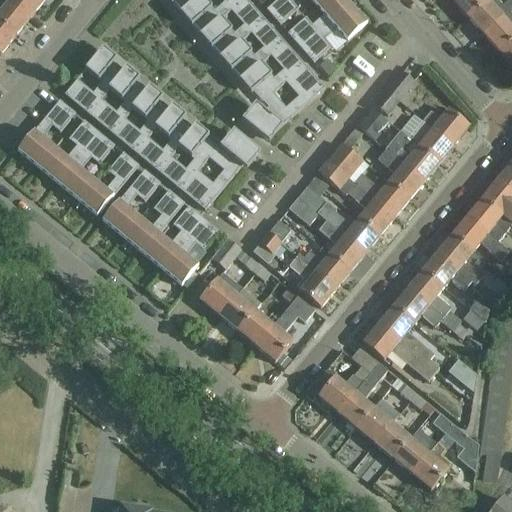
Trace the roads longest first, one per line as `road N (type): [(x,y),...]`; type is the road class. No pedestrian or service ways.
road 1 (residential): [(254,424),(508,132)]
road 2 (secondary): [(0,269),(290,511)]
road 3 (residential): [(254,424),(0,217)]
road 4 (residential): [(229,511),(0,321)]
road 5 (residential): [(508,132),(387,0)]
road 6 (residential): [(0,108),(101,0)]
road 7 (residential): [(365,511),(254,424)]
